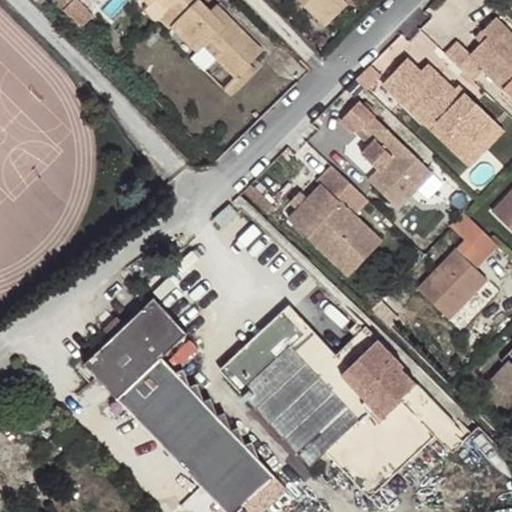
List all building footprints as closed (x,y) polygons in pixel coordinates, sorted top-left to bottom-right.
[(79,0),(74,0),(65,10),(83,28),(95,15),(79,0)] [(145,0),(151,5),(145,11),(155,20),(175,0),(145,0)] [(175,0),(167,9),(179,20),(172,26),(199,52),(211,40),(223,51),(216,58),(236,78),(251,63),(263,50),(231,19),(225,25),(210,10),(200,0),(175,0)] [(298,0),(324,25),(348,2),(346,0),(298,0)] [(217,4),(210,10),(225,25),(231,19),(217,4)] [(463,41),(450,53),(477,79),(488,68),(511,91),(511,28),(501,17),(488,30),(493,34),(486,42),(476,53),(463,41)] [(482,37),(486,42),(493,34),(488,30),(482,37)] [(434,118),(442,125),(444,123),(473,150),(501,121),(472,93),(466,100),(457,91),(459,88),(432,63),(426,69),(412,58),(388,82),(429,123),(434,118)] [(251,63),(236,78),(243,84),(258,69),(251,63)] [(464,84),(459,88),(457,91),(466,100),(472,93),(464,84)] [(438,174),(363,100),(346,118),(361,133),(367,127),(379,139),(366,152),(382,168),(371,179),(403,210),(438,174)] [(444,123),(442,125),(436,130),(474,166),(510,130),(501,121),(473,150),(444,123)] [(372,200),(336,166),(320,181),(324,185),(311,199),(302,208),(292,218),(351,275),(369,257),(352,240),(368,224),(358,215),(372,200)] [(302,208),(311,199),(302,191),(294,200),(302,208)] [(511,192),(493,211),(511,228),(511,192)] [(214,219),(224,230),(242,214),(233,203),(214,219)] [(493,240),(466,213),(452,228),(466,241),(420,289),(451,318),(488,279),(477,268),(471,263),(493,240)] [(384,240),(368,224),(352,240),(369,257),(384,240)] [(498,245),(493,240),(471,263),(477,268),(498,245)] [(147,305),(87,363),(136,415),(142,432),(150,430),(156,446),(164,444),(170,461),(177,458),(183,475),(191,473),(197,490),(204,487),(211,504),(218,502),(228,511),(236,511),(244,505),(276,475),(261,459),(255,441),(247,444),(241,427),(234,430),(227,412),(220,415),(213,397),(206,400),(199,383),(192,386),(185,369),(178,372),(164,357),(180,340),(189,332),(156,296),(147,305)] [(404,370),(406,368),(397,358),(362,320),(351,329),(356,335),(331,360),(288,313),(224,374),(312,466),(327,451),(333,457),(384,511),(417,481),(404,467),(413,459),(418,464),(429,455),(423,448),(438,435),(453,451),(468,437),(404,370)] [(397,358),(406,368),(410,365),(401,355),(397,358)] [(511,362),(493,381),(510,396),(511,394),(511,362)] [(318,471),(333,457),(327,451),(312,466),(318,471)]
